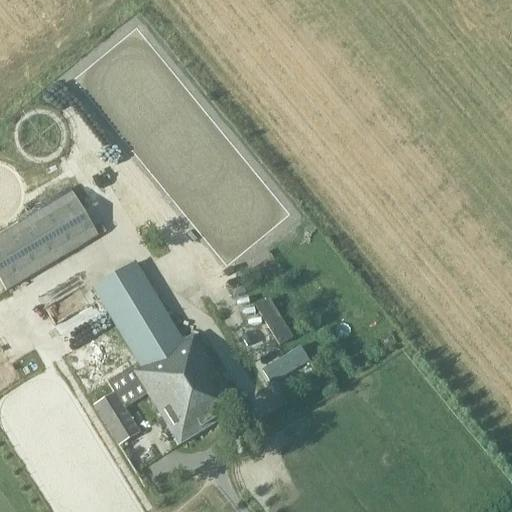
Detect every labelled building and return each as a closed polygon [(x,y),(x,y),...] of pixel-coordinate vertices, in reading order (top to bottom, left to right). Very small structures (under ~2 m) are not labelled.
[(69,187),(82,209),(95,201),(83,179),(69,187)] [(190,195),(239,273),(259,260),(210,182),(190,195)] [(71,193),(0,235),(0,282),(5,291),(97,236),(71,193)] [(114,393),(93,406),(118,447),(138,434),(123,409),(146,395),(161,419),(155,422),(160,430),(166,427),(175,443),(236,407),(192,334),(182,340),(135,262),(92,287),(138,363),(107,382),(114,393)] [(266,262),(259,266),(268,279),(275,275),(266,262)] [(58,294),(41,310),(54,323),(71,307),(58,294)] [(268,302),(256,309),(278,346),(290,339),(268,302)] [(270,385),(308,362),(299,349),(262,372),(270,385)] [(321,381),(327,390),(335,385),(329,376),(321,381)] [(265,398),(272,415),(288,408),(282,391),(265,398)]
